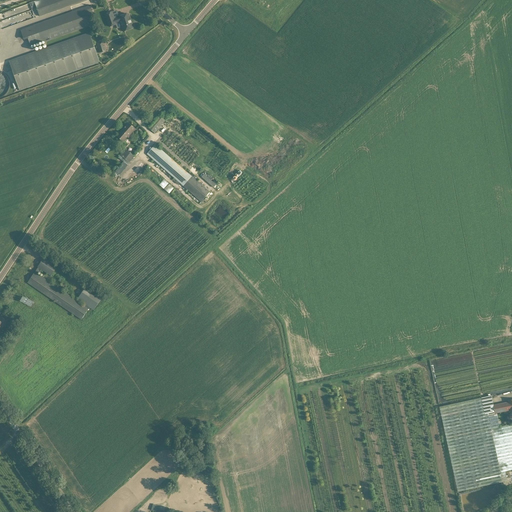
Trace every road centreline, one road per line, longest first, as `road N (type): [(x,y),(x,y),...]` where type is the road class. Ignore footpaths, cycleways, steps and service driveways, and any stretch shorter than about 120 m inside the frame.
road 1 (unclassified): [(0,279),(77,161),(188,31)]
road 2 (unclassified): [(72,511),(0,406)]
